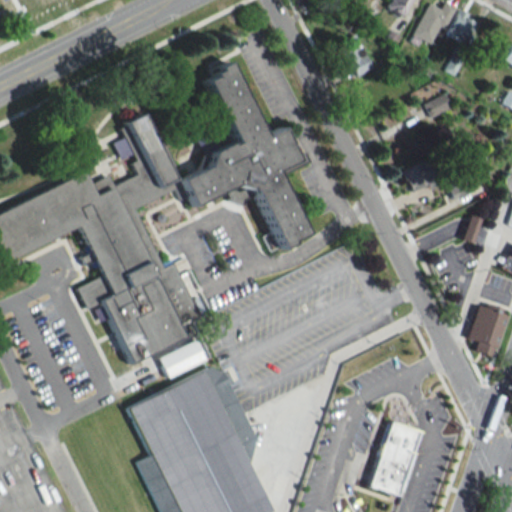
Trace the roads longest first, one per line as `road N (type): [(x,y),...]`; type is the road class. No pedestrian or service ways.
road 1 (residential): [(497,457),(266,0)]
road 2 (secondary): [(171,0),(0,85)]
